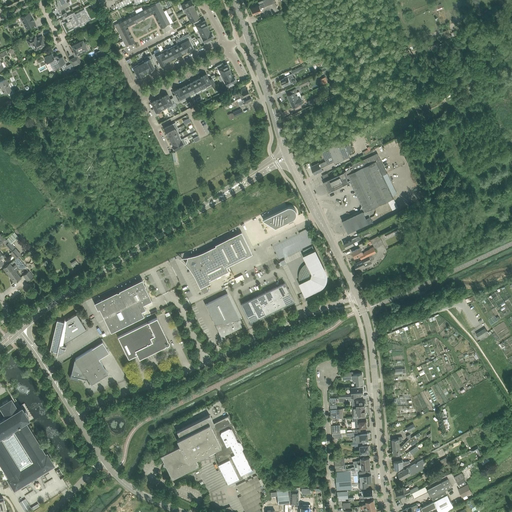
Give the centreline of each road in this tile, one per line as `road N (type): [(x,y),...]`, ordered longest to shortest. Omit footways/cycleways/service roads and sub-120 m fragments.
road 1 (tertiary): [(235,188),(20,329)]
road 2 (tertiary): [(389,511),(369,337),(356,296)]
road 3 (track): [(277,123),(448,30)]
road 4 (unclassified): [(206,362),(356,296)]
road 5 (tertiary): [(356,296),(288,153)]
road 6 (unclassified): [(75,416),(206,362)]
road 7 (unclassified): [(332,511),(322,370)]
road 8 (tertiary): [(288,153),(246,37)]
